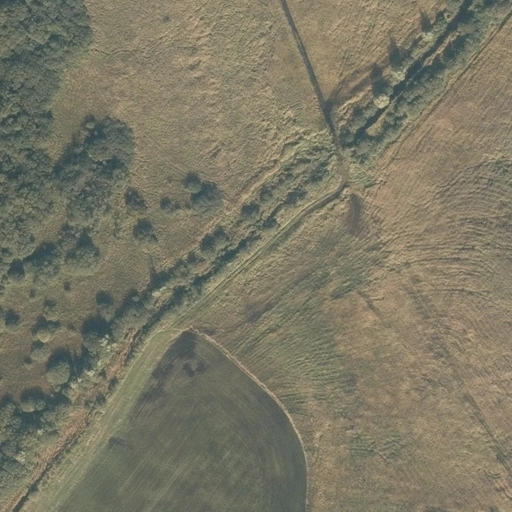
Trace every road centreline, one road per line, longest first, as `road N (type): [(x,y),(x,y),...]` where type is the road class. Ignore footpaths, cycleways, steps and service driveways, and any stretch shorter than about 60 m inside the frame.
road 1 (track): [(37,511),(171,322),(345,179)]
road 2 (track): [(355,200),(283,0)]
